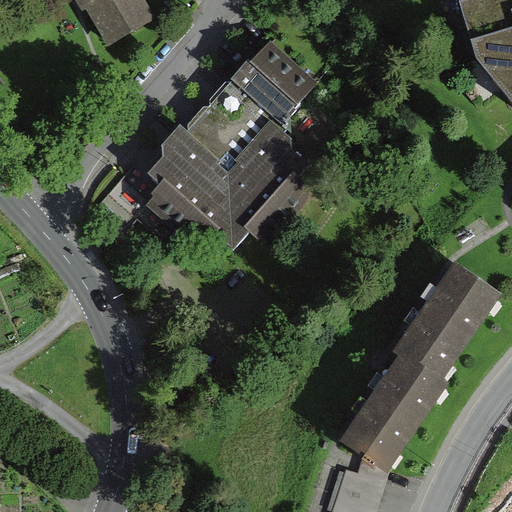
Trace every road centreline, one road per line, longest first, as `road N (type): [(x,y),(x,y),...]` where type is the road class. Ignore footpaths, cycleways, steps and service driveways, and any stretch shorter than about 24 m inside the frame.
road 1 (secondary): [(110,511),(127,429),(114,343),(81,278),(31,219)]
road 2 (residential): [(31,219),(210,26),(223,0)]
road 3 (residential): [(511,381),(436,511)]
